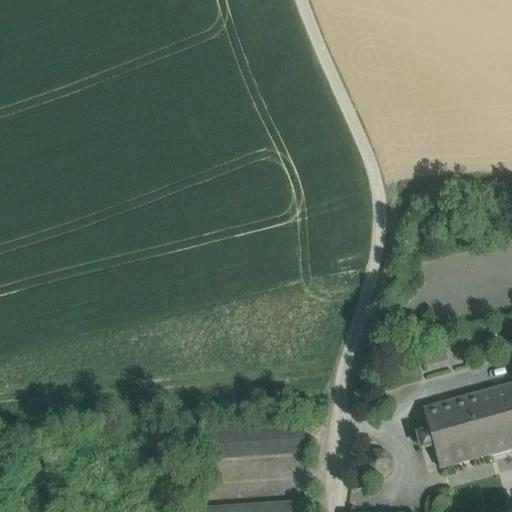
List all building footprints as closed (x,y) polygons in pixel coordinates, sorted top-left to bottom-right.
[(449,369),(443,347),(423,352),(429,375),(449,369)] [(394,362),(400,384),(421,379),(416,357),(394,362)] [(511,388),(425,412),(442,474),(511,454),(511,388)] [(306,427),(198,431),(199,454),(307,450),(306,427)] [(393,470),(394,458),(385,449),(374,449),(365,457),(365,469),(373,477),(384,478),(393,470)]
